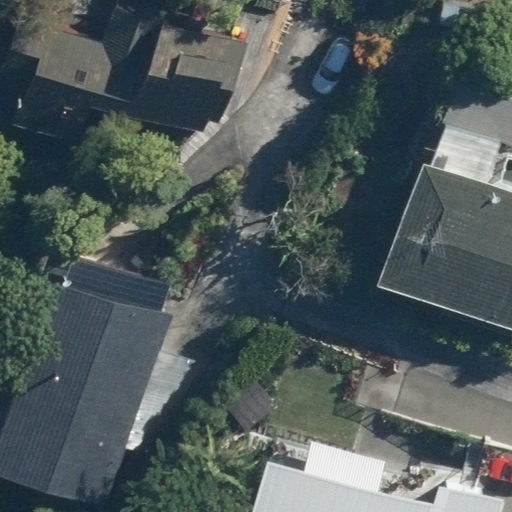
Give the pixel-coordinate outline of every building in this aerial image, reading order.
[(29,0),(0,0),(0,129),(58,150),(82,87),(115,99),(121,83),(212,117),(242,38),(141,0),(98,0),(90,22),(29,0)] [(387,95),(417,111),(434,82),(404,66),(387,95)] [(435,109),(511,135),(511,92),(449,71),(435,109)] [(364,263),(511,319),(511,178),(410,140),(364,263)] [(0,384),(0,462),(100,496),(166,305),(42,262),(0,384)] [(492,511),(499,489),(429,469),(424,485),(253,437),(231,511),(492,511)]
